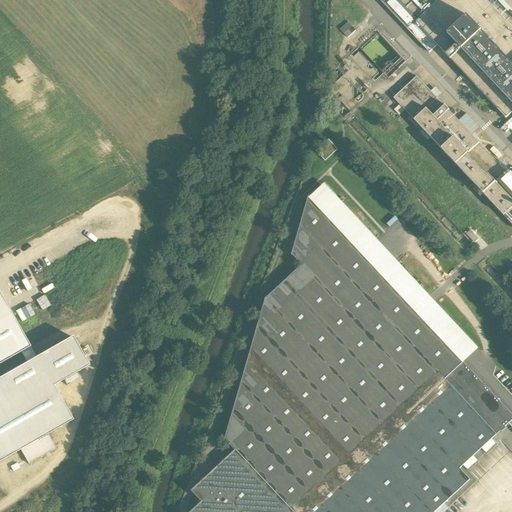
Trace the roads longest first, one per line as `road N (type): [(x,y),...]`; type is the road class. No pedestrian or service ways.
road 1 (track): [(142,511),(155,456),(272,145),(289,51),(286,0)]
road 2 (unknown): [(511,391),(483,321),(416,241)]
